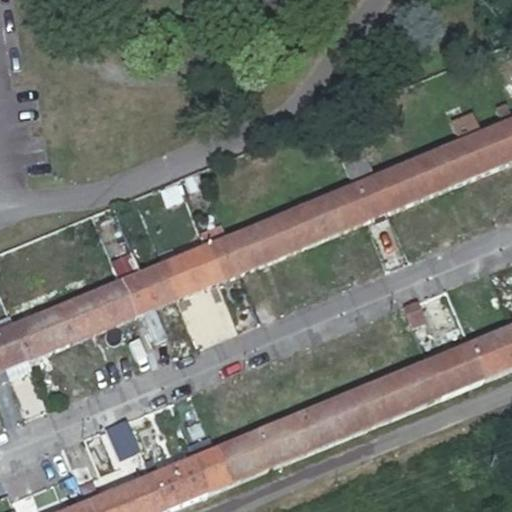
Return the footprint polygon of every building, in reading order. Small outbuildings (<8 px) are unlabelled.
[(511,165),(511,127),(499,132),(511,165)] [(511,166),(511,165),(499,132),(477,141),(491,175),(511,166)] [(491,175),(477,141),(457,150),(470,183),(491,175)] [(436,158),(449,192),(470,183),(457,150),(436,158)] [(414,167),(428,201),(449,192),(436,158),(414,167)] [(350,193),(370,185),(363,166),(342,175),(350,193)] [(428,201),(414,167),(392,176),(406,210),(428,201)] [(230,204),(217,172),(207,180),(219,208),(230,204)] [(406,210),(392,176),(370,185),(384,218),(398,213),(406,210)] [(384,218),(370,185),(350,193),(364,227),(384,218)] [(364,227),(350,193),(329,202),(342,235),(364,227)] [(342,235),(329,202),(308,210),(322,244),(342,235)] [(287,219),(300,253),(322,244),(308,210),(287,219)] [(300,253),(287,219),(264,228),(278,262),(300,253)] [(278,262),(264,228),(243,237),(257,271),(278,262)] [(257,271),(243,237),(222,245),(236,279),(257,271)] [(222,245),(212,249),(200,254),(214,288),(236,279),(222,245)] [(214,288),(200,254),(180,263),(193,297),(214,288)] [(193,297),(180,263),(159,271),(172,305),(193,297)] [(172,305),(159,271),(136,280),(150,314),(172,305)] [(497,298),(503,296),(500,290),(507,287),(500,271),(487,276),(497,298)] [(116,289),(129,323),(139,319),(150,314),(136,280),(116,289)] [(95,297),(109,331),(129,323),(116,289),(95,297)] [(454,316),(459,314),(457,308),(464,305),(457,289),(445,294),(454,316)] [(75,306),(88,340),(109,331),(95,297),(75,306)] [(412,333),(418,330),(415,325),(422,322),(416,305),(403,311),(412,333)] [(52,315),(66,349),(88,340),(75,306),(52,315)] [(66,349),(52,315),(31,324),(45,357),(66,349)] [(45,357),(31,324),(9,332),(23,366),(45,357)] [(0,336),(0,370),(2,375),(23,366),(9,332),(0,336)] [(490,342),(504,376),(511,372),(511,335),(511,334),(490,342)] [(483,384),(504,376),(490,342),(469,351),(483,384)] [(426,368),(440,402),(483,384),(469,351),(426,368)] [(45,357),(23,366),(26,374),(48,365),(45,357)] [(426,368),(406,377),(419,410),(440,402),(426,368)] [(419,410),(406,377),(384,386),(398,419),(419,410)] [(376,428),(398,419),(384,386),(363,394),(376,428)] [(343,403),(356,436),(376,428),(363,394),(343,403)] [(192,423),(199,420),(190,398),(176,404),(182,419),(189,417),(192,423)] [(335,445),(356,436),(343,403),(321,412),(335,445)] [(298,421),(312,454),(335,445),(321,412),(298,421)] [(291,463),(312,454),(298,421),(277,429),(291,463)] [(291,463),(277,429),(266,434),(256,438),(270,471),(291,463)] [(256,438),(235,447),(249,480),(270,471),(256,438)] [(249,480),(235,447),(214,455),(227,489),(249,480)] [(214,455),(192,465),(206,498),(227,489),(214,455)] [(206,498),(192,465),(170,473),(184,507),(206,498)] [(170,473),(150,482),(162,511),(171,511),(184,507),(170,473)] [(162,511),(150,482),(128,491),(136,511),(162,511)] [(112,511),(136,511),(128,491),(107,500),(112,511)] [(86,509),(87,511),(112,511),(107,500),(86,509)]
